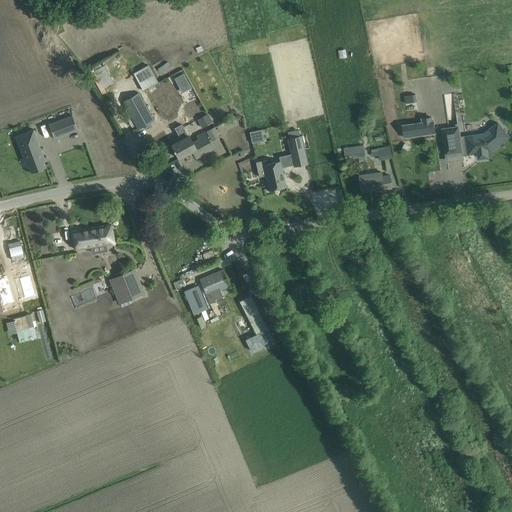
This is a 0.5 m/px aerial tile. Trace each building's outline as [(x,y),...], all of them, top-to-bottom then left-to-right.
[(142,90),(156,82),(147,64),(133,72),(142,90)] [(105,65),(95,70),(105,87),(114,82),(105,65)] [(191,88),(183,74),(175,78),(182,93),(191,88)] [(123,101),(138,129),(153,121),(138,93),(123,101)] [(416,94),(404,96),(405,103),(417,102),(416,94)] [(208,114),(197,119),(202,128),(212,122),(208,114)] [(71,115),(49,124),(54,138),(77,129),(71,115)] [(423,122),(403,125),(405,137),(435,133),(433,121),(432,121),(432,117),(422,119),(423,122)] [(466,137),(468,154),(478,153),(479,158),(488,157),(487,151),(492,151),(492,150),(509,137),(498,123),(490,129),(494,134),(487,140),(473,142),(472,136),(466,137)] [(196,149),(193,143),(189,136),(188,136),(181,124),(174,128),(179,136),(180,135),(182,139),(171,145),(174,150),(173,150),(174,152),(175,152),(178,158),(189,153),(196,149)] [(206,131),(211,141),(219,136),(215,126),(206,131)] [(357,161),(348,163),(352,179),(376,174),(374,165),(386,162),(378,126),(366,129),(372,156),(357,159),(357,161)] [(446,154),(447,153),(446,150),(461,148),(458,127),(443,129),(446,154)] [(33,129),(15,136),(15,137),(17,136),(25,157),(28,156),(33,169),(34,169),(44,165),(45,168),(46,167),(43,162),(45,161),(45,160),(44,160),(39,147),(37,148),(33,138),(36,137),(33,130),(34,130),(33,129)] [(248,132),(251,143),(262,140),(259,129),(248,132)] [(199,140),(193,143),(196,149),(189,153),(191,156),(194,155),(196,158),(213,148),(205,132),(197,136),(199,140)] [(288,138),(287,138),(290,154),(293,165),(293,167),(307,164),(301,135),(300,135),(288,138)] [(80,161),(81,166),(93,163),(91,157),(80,161)] [(267,160),(256,162),(259,177),(265,176),(268,191),(286,187),(281,168),(280,161),(268,164),(267,160)] [(73,231),(76,249),(114,243),(111,224),(73,231)] [(7,266),(0,267),(0,279),(3,279),(5,288),(8,287),(12,305),(24,302),(15,270),(9,272),(7,266)] [(134,270),(109,280),(119,303),(121,301),(122,302),(144,293),(134,270)] [(222,270),(200,279),(210,304),(210,303),(223,298),(220,290),(229,286),(222,270)] [(197,283),(183,289),(193,312),(207,307),(197,283)] [(267,329),(250,296),(239,301),(256,334),(245,340),(251,351),(273,340),(267,329)] [(45,321),(42,310),(36,311),(40,323),(45,321)] [(29,311),(14,317),(21,340),(36,334),(29,311)] [(205,325),(201,316),(197,318),(201,327),(205,325)]
